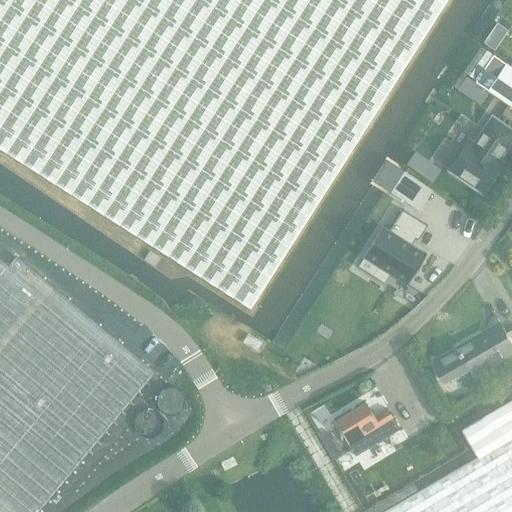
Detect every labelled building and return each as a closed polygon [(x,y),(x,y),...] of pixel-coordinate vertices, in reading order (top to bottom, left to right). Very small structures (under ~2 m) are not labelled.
[(0,0),(0,152),(252,313),(451,0),(0,0)] [(480,47),(464,72),(475,80),(492,55),(480,47)] [(475,82),(511,107),(511,68),(493,56),(475,82)] [(466,78),(458,91),(480,106),(489,93),(466,78)] [(449,170),(482,193),(502,164),(497,160),(511,137),(511,131),(492,118),(474,144),(469,141),(449,170)] [(415,153),(406,165),(432,183),(441,171),(415,153)] [(390,192),(404,172),(388,161),(375,182),(390,192)] [(402,200),(416,180),(404,171),(404,172),(390,192),(402,200)] [(418,241),(427,225),(402,209),(388,231),(382,227),(383,226),(382,225),(361,258),(363,258),(363,257),(379,267),(373,276),(384,284),(390,274),(406,284),(405,285),(406,286),(427,254),(425,253),(425,254),(411,245),(415,239),(418,241)] [(0,511),(36,511),(154,373),(101,329),(15,258),(7,268),(0,261),(0,511)] [(442,358),(433,362),(444,383),(470,369),(479,384),(498,373),(494,366),(496,365),(503,361),(507,369),(511,365),(511,332),(507,336),(503,328),(478,343),(476,339),(459,349),(461,353),(444,362),(442,358)] [(248,334),(243,342),(256,350),(261,342),(248,334)] [(181,404),(183,400),(184,395),(183,391),(181,388),(178,385),(174,383),(170,383),(166,384),(163,385),(159,389),(158,393),(157,397),(158,402),(161,405),(165,408),(169,409),(174,409),(178,407),(181,404)] [(478,459),(386,511),(511,511),(511,401),(462,431),(478,459)] [(365,404),(335,423),(355,456),(398,429),(387,410),(373,418),(373,417),(365,405),(365,404)] [(161,430),(163,426),(164,421),(163,416),(161,412),(157,409),(153,407),(149,407),(144,408),(140,410),(137,414),(135,418),(135,423),(136,428),(139,432),(143,435),(148,436),(153,436),(157,434),(161,430)] [(343,454),(331,433),(320,439),(333,461),(343,454)] [(422,438),(411,443),(420,464),(432,459),(422,438)]
